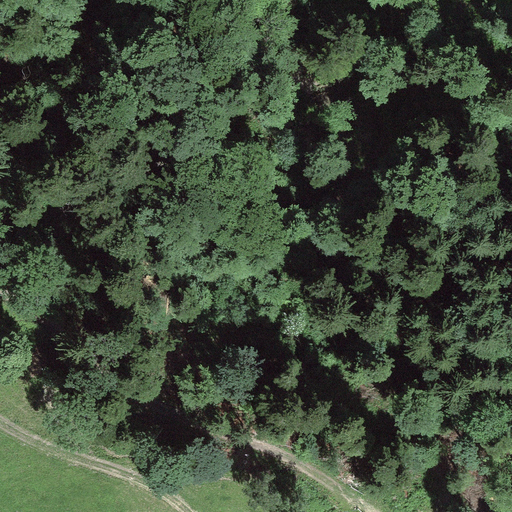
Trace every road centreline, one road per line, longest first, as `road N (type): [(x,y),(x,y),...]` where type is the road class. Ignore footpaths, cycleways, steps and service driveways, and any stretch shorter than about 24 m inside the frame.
road 1 (track): [(0,288),(68,335),(119,386),(306,464),(378,511)]
road 2 (track): [(0,423),(150,484),(187,511)]
